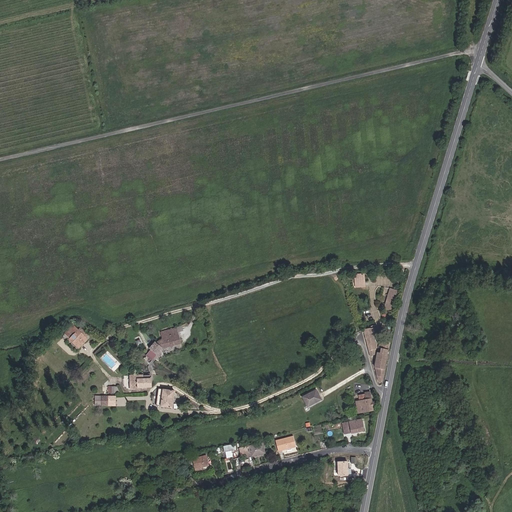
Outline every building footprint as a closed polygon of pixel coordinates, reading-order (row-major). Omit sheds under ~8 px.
[(397,306),(401,294),(392,291),(388,304),(397,306)] [(157,344),(162,349),(164,348),(165,349),(181,345),(177,328),(161,333),(162,339),(157,344)] [(364,332),(369,351),(377,349),(376,338),(371,338),(370,331),(364,332)] [(69,340),(76,348),(86,341),(79,332),(69,340)] [(379,381),(381,381),(389,341),(386,343),(384,344),(382,354),(377,356),(375,367),(378,367),(377,374),(379,381)] [(154,342),(150,348),(156,354),(161,349),(154,342)] [(130,388),(150,387),(150,379),(137,379),(136,375),(130,375),(130,388)] [(156,406),(171,408),(173,391),(158,389),(156,406)] [(301,396),(305,405),(320,398),(316,390),(301,396)] [(372,404),(371,400),(370,390),(364,391),(365,398),(356,399),(358,410),(372,408),(372,404)] [(101,397),(101,406),(115,406),(115,397),(101,397)] [(360,419),(341,424),(344,435),(363,431),(360,419)] [(335,437),(344,435),(341,424),(333,426),(335,437)] [(293,439),(275,444),(279,455),(296,449),(293,439)] [(233,456),(232,450),(237,449),(236,442),(223,445),(226,458),(233,456)] [(262,443),(240,447),(241,456),(251,454),(251,455),(264,453),(262,443)] [(207,454),(192,457),(194,468),(204,466),(209,465),(207,454)] [(337,462),(337,476),(347,475),(346,462),(337,462)]
